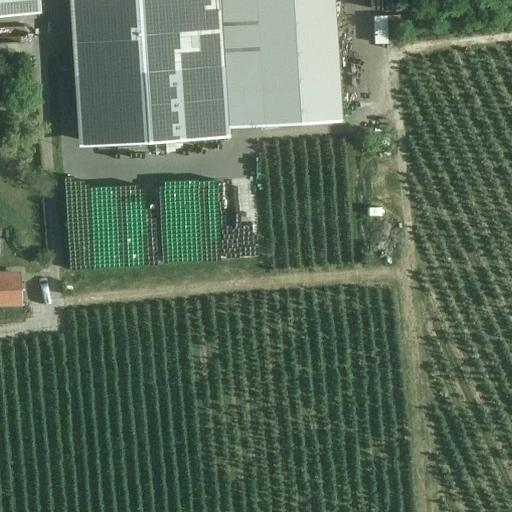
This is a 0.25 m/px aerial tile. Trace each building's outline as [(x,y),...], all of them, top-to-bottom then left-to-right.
[(0,0),(0,14),(40,12),(39,0),(0,0)] [(87,0),(93,75),(97,144),(227,137),(223,67),(219,0),(87,0)] [(333,0),(251,0),(259,124),(341,119),(333,0)] [(398,15),(373,15),(373,43),(386,42),(386,40),(399,40),(399,32),(398,15)] [(0,305),(21,305),(20,284),(0,284),(0,305)]
